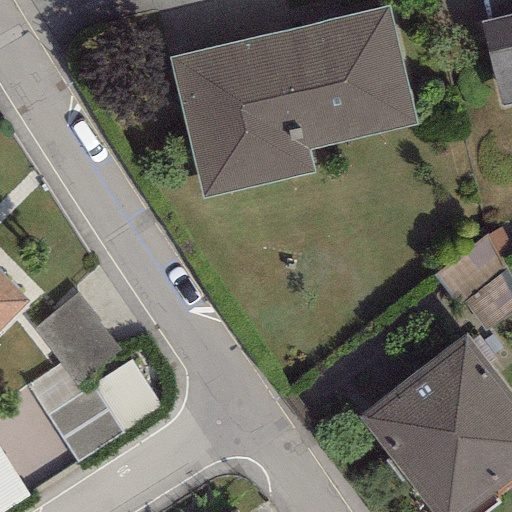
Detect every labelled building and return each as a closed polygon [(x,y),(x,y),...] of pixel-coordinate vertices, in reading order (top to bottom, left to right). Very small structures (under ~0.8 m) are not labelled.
[(478,24),(498,107),(511,103),(511,0),(479,0),(485,22),(478,24)] [(387,7),(167,58),(200,199),(312,173),(307,151),(415,126),(387,7)] [(485,235),(498,258),(511,251),(498,227),(485,235)] [(485,235),(430,275),(465,319),(469,314),(483,332),(511,312),(511,284),(498,258),(485,235)] [(0,328),(27,302),(0,275),(0,328)] [(118,350),(76,295),(32,329),(59,363),(74,383),(118,350)] [(511,401),(462,336),(356,417),(428,511),(469,511),(511,479),(511,401)] [(159,409),(128,362),(80,393),(44,416),(75,464),(159,409)] [(24,385),(44,416),(80,393),(74,383),(59,363),(24,385)] [(0,511),(4,511),(28,498),(0,453),(0,511)]
